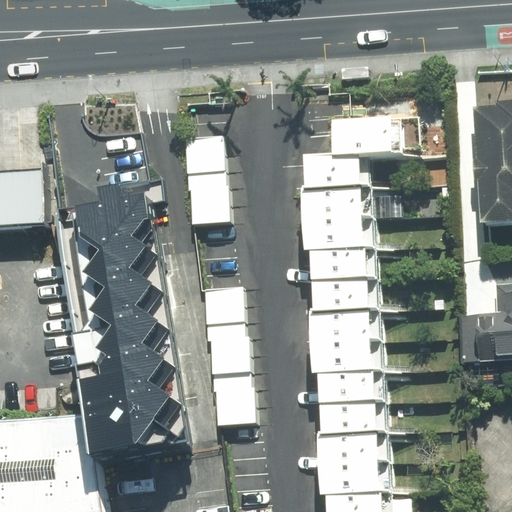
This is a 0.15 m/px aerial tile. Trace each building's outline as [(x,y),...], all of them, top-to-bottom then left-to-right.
[(511,110),(481,112),(485,164),(479,164),(481,187),(487,187),(489,224),(511,222),(511,110)] [(341,129),(343,160),(374,158),(408,155),(405,124),(341,129)] [(227,141),(190,141),(199,227),(235,224),(227,141)] [(343,160),(313,162),(315,193),(376,189),(374,158),(343,160)] [(45,179),(0,180),(0,232),(47,231),(45,179)] [(376,189),(315,193),(317,224),(378,220),(376,189)] [(158,197),(68,218),(104,423),(110,467),(205,454),(158,197)] [(378,220),(317,224),(319,255),(380,251),(378,220)] [(380,251),(319,255),(322,286),(383,282),(380,251)] [(383,282),(322,286),(324,317),(385,313),(383,282)] [(511,284),(499,285),(500,314),(484,315),(485,367),(511,366),(511,284)] [(246,294),(210,298),(225,432),(261,428),(246,294)] [(385,313),(324,317),(326,348),(387,344),(385,313)] [(387,344),(326,348),(328,379),(389,375),(387,344)] [(389,375),(328,379),(330,410),(391,406),(389,375)] [(391,406),(330,410),(332,441),(393,437),(391,406)] [(0,426),(0,511),(115,511),(110,467),(104,423),(0,426)] [(393,437),(332,441),(334,472),(395,468),(393,437)] [(395,468),(334,472),(336,503),(397,499),(395,468)] [(398,511),(397,499),(336,503),(337,511),(398,511)]
